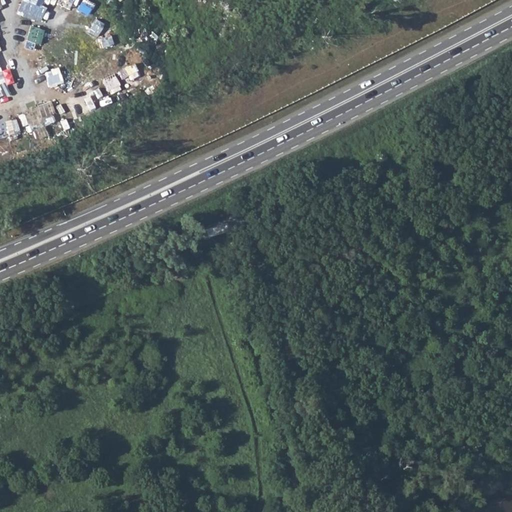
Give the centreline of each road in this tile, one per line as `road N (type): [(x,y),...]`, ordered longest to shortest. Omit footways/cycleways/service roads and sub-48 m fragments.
road 1 (primary): [(0,277),(237,170),(511,31)]
road 2 (primary): [(511,10),(228,155),(71,224)]
road 3 (track): [(0,110),(22,103),(31,79),(11,49),(11,0)]
